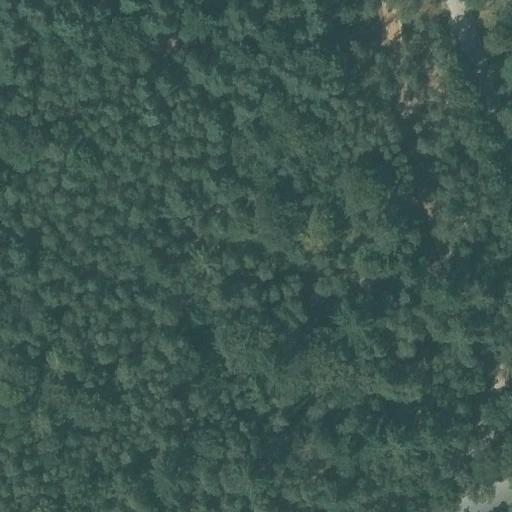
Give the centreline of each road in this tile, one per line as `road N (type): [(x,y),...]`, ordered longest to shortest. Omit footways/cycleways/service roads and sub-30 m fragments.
road 1 (unknown): [(404,0),(511,365)]
road 2 (unknown): [(511,395),(486,441),(438,476),(347,511)]
road 3 (unclassified): [(511,175),(457,0)]
